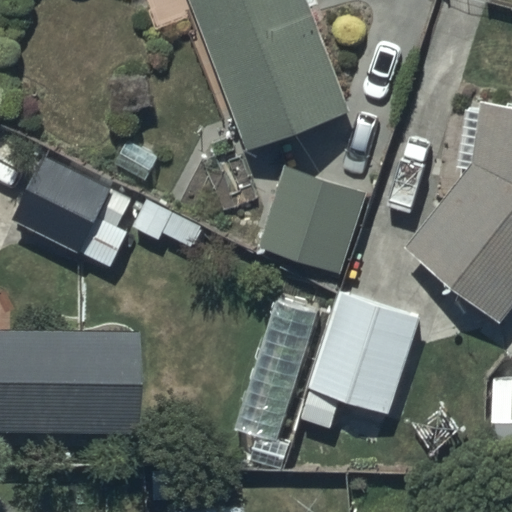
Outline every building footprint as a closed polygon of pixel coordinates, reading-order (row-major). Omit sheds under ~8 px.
[(313,0),(193,0),(247,139),(351,99),(313,0)] [(511,94),(482,90),(482,99),(468,99),(460,158),(470,159),(408,236),(504,312),(511,301),(511,94)] [(142,196),(49,147),(16,210),(114,261),(135,220),(190,248),(204,222),(144,191),(142,196)] [(369,184),(288,157),(259,240),(341,268),(369,184)] [(424,309),(341,281),(307,379),(312,381),(303,408),(338,420),(335,428),(378,443),(388,415),(403,420),(425,354),(410,349),(424,309)] [(0,423),(132,425),(133,321),(0,319),(0,423)] [(511,369),(494,369),(493,447),(511,447),(511,369)] [(237,511),(237,502),(151,504),(151,511),(237,511)]
